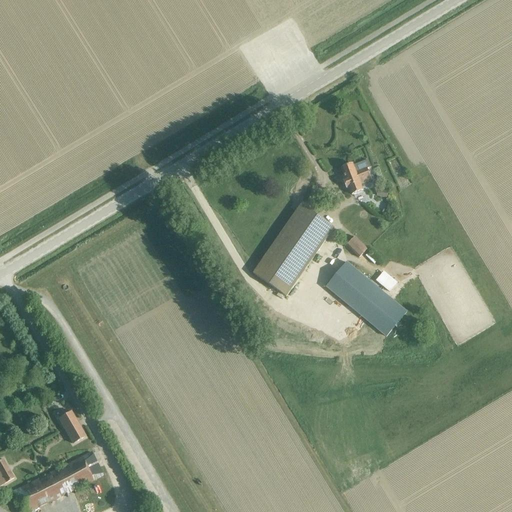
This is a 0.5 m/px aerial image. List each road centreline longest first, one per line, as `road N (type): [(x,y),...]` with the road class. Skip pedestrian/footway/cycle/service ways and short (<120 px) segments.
road 1 (tertiary): [(0,273),(456,0)]
road 2 (track): [(0,273),(96,430),(128,501),(113,511)]
